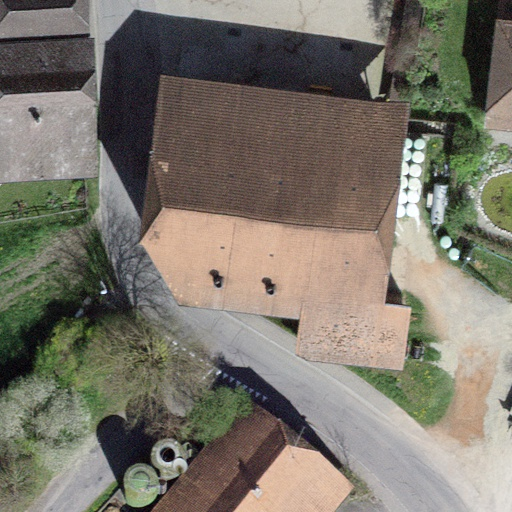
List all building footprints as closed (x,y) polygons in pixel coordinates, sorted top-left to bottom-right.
[(0,0),(0,167),(86,166),(83,52),(82,52),(81,20),(74,20),(73,0),(0,0)] [(511,30),(503,108),(511,109),(511,30)] [(306,344),(394,355),(402,294),(366,289),(388,129),(175,100),(161,200),(199,270),(314,285),(306,344)] [(65,337),(1,420),(46,455),(92,395),(104,366),(65,337)] [(303,511),(321,491),(253,436),(216,481),(211,477),(182,511),(303,511)]
